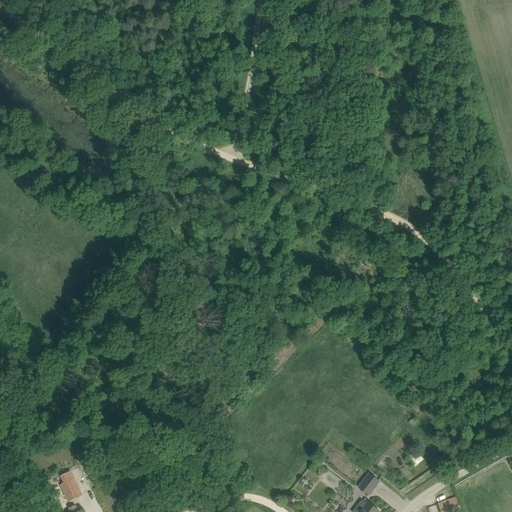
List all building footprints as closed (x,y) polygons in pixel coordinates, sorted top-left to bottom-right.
[(414,466),(423,458),(416,450),(407,459),(414,466)] [(62,475),(65,482),(61,484),(68,500),(82,494),(71,471),(62,475)] [(380,481),(372,475),(369,473),(358,487),(369,495),(380,481)] [(460,505),(457,497),(439,504),(441,511),(460,505)] [(362,500),(356,508),(353,511),(378,511),(380,511),(368,502),(366,503),(362,500)]
